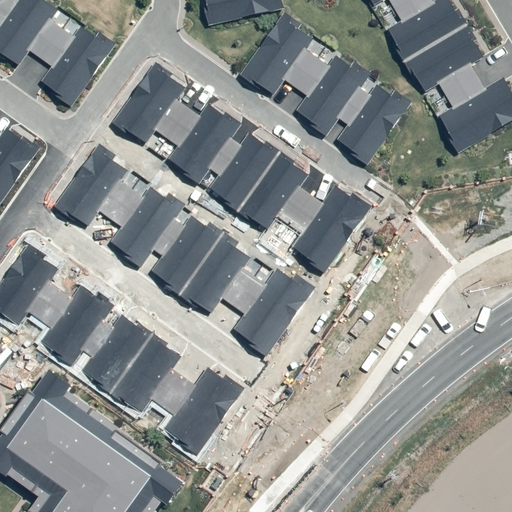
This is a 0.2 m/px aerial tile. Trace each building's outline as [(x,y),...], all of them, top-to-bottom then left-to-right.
[(0,0),(0,28),(4,31),(0,36),(0,51),(22,66),(33,50),(59,68),(48,85),(76,105),(116,46),(100,36),(98,39),(82,28),(76,36),(55,22),(61,13),(44,1),(44,0),(0,0)] [(207,0),(212,22),(279,9),(277,0),(207,0)] [(392,0),(401,13),(382,24),(404,62),(470,23),(456,0),(392,0)] [(378,158),(417,101),(385,79),(378,90),(371,85),(380,72),(346,48),(337,62),(314,47),(325,31),(288,6),(243,71),(277,94),(288,77),(315,96),(307,108),(337,129),(347,114),(358,121),(348,137),(378,158)] [(495,57),(475,23),(412,60),(431,92),(446,83),(459,106),(441,117),(462,154),(511,125),(511,87),(510,83),(495,92),(479,65),(495,57)] [(57,369),(0,444),(0,469),(10,477),(13,474),(43,497),(31,511),(159,511),(167,502),(173,507),(190,485),(167,467),(169,464),(73,392),(78,385),(57,369)]
